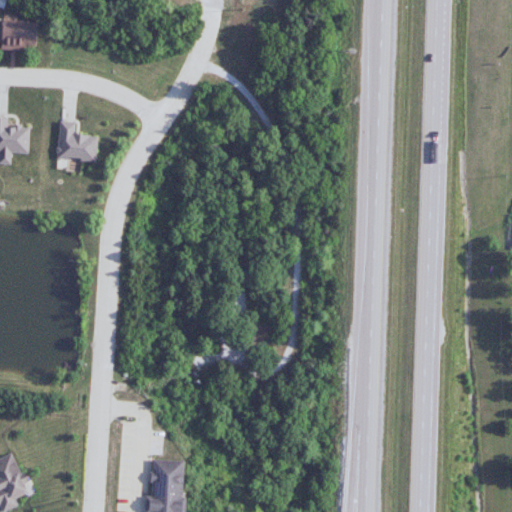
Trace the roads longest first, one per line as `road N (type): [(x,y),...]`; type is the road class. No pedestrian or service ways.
road 1 (residential): [(92,511),(116,196),(187,87),(211,1)]
road 2 (trunk): [(379,0),(360,511)]
road 3 (trunk): [(422,511),(440,0)]
road 4 (residential): [(0,82),(106,94),(162,124)]
